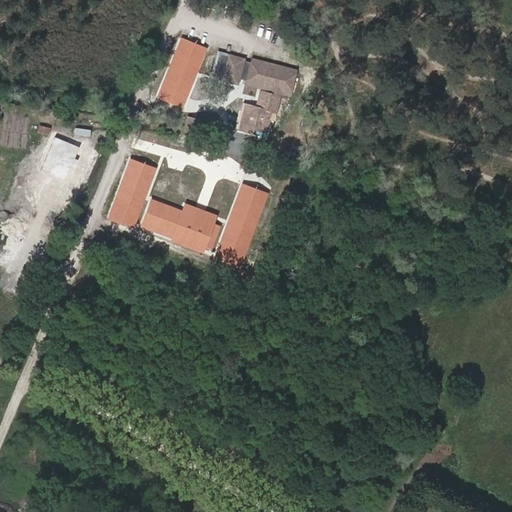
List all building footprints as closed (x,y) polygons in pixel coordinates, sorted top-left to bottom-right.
[(175,58),(215,68),(220,52),(179,42),(175,58)] [(231,44),(229,50),(245,55),(247,49),(231,44)] [(227,54),(221,77),(238,82),(240,73),(243,59),(244,58),(227,54)] [(253,57),(252,61),(298,72),(299,68),(253,57)] [(215,71),(215,68),(175,58),(175,61),(215,71)] [(249,76),(252,61),(243,59),(240,73),(249,76)] [(249,76),(295,87),(298,72),(252,61),(249,76)] [(174,68),(169,91),(186,94),(190,72),(174,68)] [(294,90),(295,87),(249,76),(248,79),(271,85),(269,91),(278,93),(279,87),(294,90)] [(245,103),(240,126),(264,132),(269,108),(275,109),(278,93),(269,91),(259,89),(256,105),(245,103)] [(190,117),(186,132),(198,136),(202,119),(190,117)] [(40,125),(40,132),(50,133),(51,126),(40,125)] [(41,132),(30,155),(46,162),(57,139),(41,132)] [(233,148),(240,149),(242,140),(228,137),(226,146),(233,148)] [(61,167),(76,174),(88,146),(73,139),(61,167)] [(129,156),(106,218),(134,228),(156,166),(129,156)] [(207,170),(190,166),(187,180),(203,184),(207,170)] [(21,218),(47,228),(63,189),(37,179),(21,218)] [(215,259),(243,267),(267,190),(238,182),(215,259)] [(72,193),(63,189),(47,228),(56,232),(72,193)] [(213,221),(216,212),(182,201),(180,207),(148,196),(138,228),(202,249),(203,244),(213,247),(220,224),(213,221)]
